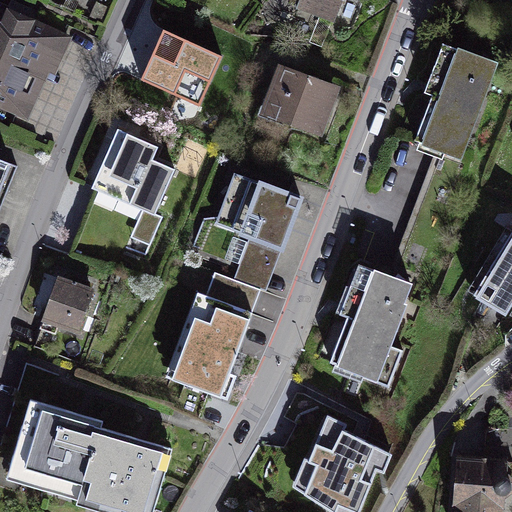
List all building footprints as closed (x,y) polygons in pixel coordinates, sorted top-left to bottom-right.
[(289,0),(288,5),(334,20),(340,0),(289,0)] [(75,44),(0,15),(0,118),(40,134),(75,44)] [(227,63),(158,35),(141,75),(210,104),(227,63)] [(468,172),(504,67),(442,46),(406,151),(468,172)] [(342,95),(277,74),(262,119),(327,140),(342,95)] [(160,147),(118,131),(95,193),(148,213),(137,244),(159,252),(169,225),(158,221),(176,174),(153,165),(160,147)] [(0,231),(25,167),(0,157),(0,231)] [(300,199),(231,181),(218,233),(286,251),(300,199)] [(511,315),(511,230),(510,229),(471,296),(510,319),(511,315)] [(388,398),(427,297),(370,275),(331,375),(388,398)] [(103,298),(57,282),(42,325),(88,341),(103,298)] [(248,321),(198,304),(170,384),(220,401),(248,321)] [(80,505),(99,432),(102,421),(68,412),(26,400),(3,483),(80,505)] [(352,511),(382,454),(325,426),(293,490),(336,511),(352,511)] [(99,432),(80,505),(106,511),(150,511),(167,451),(135,442),(99,432)] [(511,462),(456,459),(452,511),(504,511),(506,499),(511,499),(511,462)]
